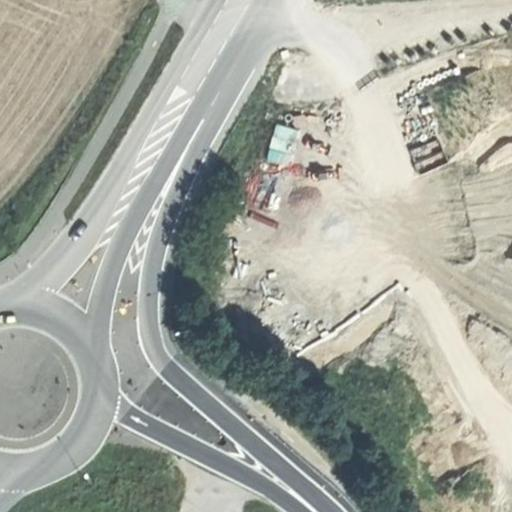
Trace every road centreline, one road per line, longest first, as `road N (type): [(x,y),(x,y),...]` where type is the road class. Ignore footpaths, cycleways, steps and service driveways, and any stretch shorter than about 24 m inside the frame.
road 1 (trunk): [(330,511),(179,380),(152,333),(155,256),(225,104),(225,65)]
road 2 (secondary): [(220,0),(82,226),(12,307)]
road 3 (track): [(511,9),(306,18),(188,0)]
road 4 (secondary): [(94,354),(117,252),(225,65)]
road 5 (trunk): [(300,511),(254,477),(102,398)]
